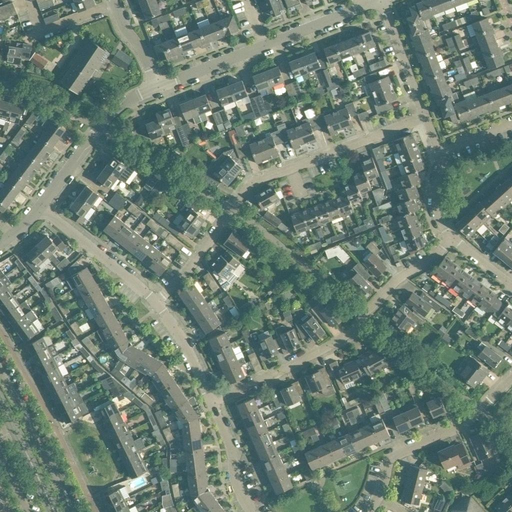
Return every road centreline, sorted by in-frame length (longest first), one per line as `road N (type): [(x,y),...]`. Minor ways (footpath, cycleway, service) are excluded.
road 1 (residential): [(156,303),(254,182),(425,116)]
road 2 (residential): [(211,403),(342,337),(450,237)]
road 3 (residential): [(511,379),(460,426),(391,457),(377,497)]
road 4 (residential): [(38,206),(106,116),(157,87)]
road 5 (residential): [(72,511),(0,373)]
road 6 (residential): [(156,303),(38,206)]
road 7 (residential): [(425,116),(379,0)]
